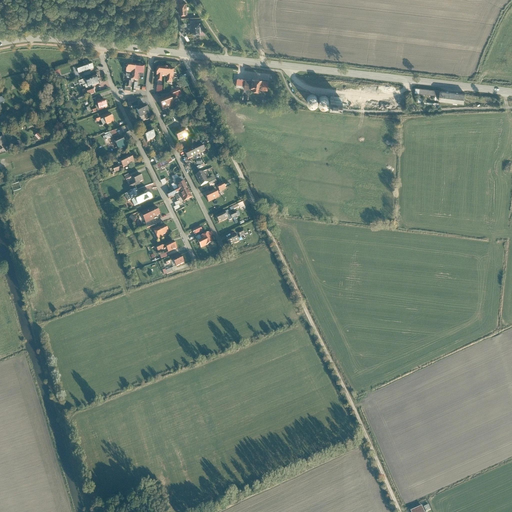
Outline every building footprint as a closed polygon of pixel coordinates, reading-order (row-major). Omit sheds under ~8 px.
[(185,7),(185,2),(178,3),(178,12),(185,12),(185,10),(188,10),(188,7),(185,7)] [(198,26),(197,21),(195,21),(195,24),(189,24),(190,32),(198,32),(198,31),(201,31),(201,26),(198,26)] [(92,70),(90,63),(75,68),(78,75),(83,74),(92,70)] [(135,65),(125,64),(124,73),(131,73),(130,81),(135,80),(135,65)] [(144,74),(145,66),(135,65),(135,80),(137,80),(138,74),(144,74)] [(165,68),(156,67),(155,76),(157,76),(156,81),(161,82),(161,78),(164,78),(165,68)] [(172,79),(173,69),(165,68),(164,78),(166,78),(166,83),(169,83),(169,78),(172,79)] [(97,84),(94,76),(82,80),(86,91),(91,89),(91,87),(97,84)] [(260,82),(261,78),(250,77),(250,80),(243,79),(243,84),(243,89),(260,90),(260,88),(260,82)] [(468,102),(469,92),(442,90),(442,89),(418,87),(417,92),(441,94),(440,99),(468,102)] [(175,106),(170,95),(160,100),(164,111),(175,106)] [(341,106),(342,99),(328,98),(327,105),(341,106)] [(107,108),(104,100),(96,103),(98,110),(107,108)] [(149,114),(146,107),(137,111),(140,118),(149,114)] [(113,122),(109,116),(107,117),(105,115),(101,117),(106,126),(113,122)] [(178,141),(188,137),(184,130),(175,134),(178,141)] [(154,139),(150,131),(141,136),(145,144),(154,139)] [(125,149),(122,138),(113,141),(117,151),(125,149)] [(202,145),(183,153),(186,160),(205,151),(202,145)] [(134,163),(130,156),(119,162),(122,169),(134,163)] [(207,184),(202,173),(195,176),(200,187),(207,184)] [(143,182),(139,174),(131,178),(134,184),(130,185),(132,189),(140,186),(139,184),(143,182)] [(187,191),(180,177),(170,182),(172,188),(176,186),(177,189),(179,193),(179,195),(187,191)] [(177,189),(166,195),(168,200),(171,199),(170,197),(179,193),(177,189)] [(152,199),(148,191),(138,196),(136,191),(125,196),(128,202),(131,201),(133,207),(152,199)] [(191,198),(187,191),(179,195),(183,202),(191,198)] [(207,203),(218,198),(215,191),(204,196),(207,203)] [(160,215),(157,209),(148,213),(147,211),(139,214),(144,225),(152,221),(151,219),(160,215)] [(218,224),(227,219),(224,213),(215,218),(218,224)] [(133,215),(130,219),(136,223),(139,219),(133,215)] [(168,234),(165,226),(158,229),(157,227),(152,229),(157,241),(163,238),(162,236),(168,234)] [(212,243),(208,233),(200,237),(201,240),(196,242),(198,249),(212,243)] [(238,242),(235,235),(225,240),(229,247),(238,242)] [(176,249),(172,242),(163,246),(167,253),(176,249)] [(183,263),(180,256),(172,260),(175,267),(183,263)]
